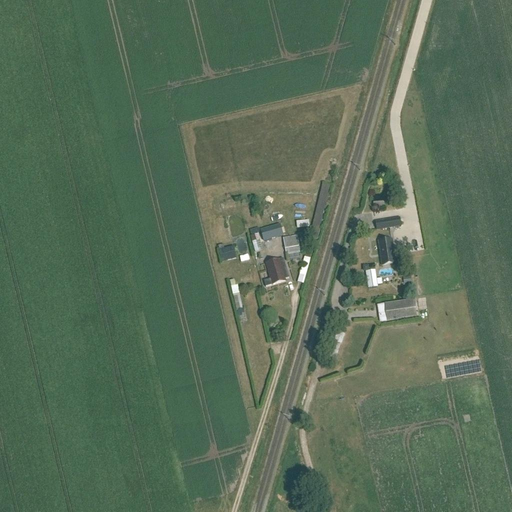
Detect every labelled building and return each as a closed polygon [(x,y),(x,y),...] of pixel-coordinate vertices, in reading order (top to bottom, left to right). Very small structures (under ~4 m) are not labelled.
[(320,230),(331,187),(322,185),(312,228),(320,230)] [(381,231),(401,228),(400,218),(380,221),(381,231)] [(261,234),(264,244),(282,239),(279,228),(261,234)] [(250,237),(252,243),(260,241),(259,235),(250,237)] [(301,253),(298,237),(284,240),(286,256),(301,253)] [(379,242),(382,266),(402,263),(404,261),(403,256),(401,255),(395,255),(392,240),(379,242)] [(222,263),(237,259),(234,247),(219,251),(222,263)] [(300,275),(306,277),(311,259),(305,258),(300,275)] [(285,280),(289,279),(283,259),(266,264),(271,280),(264,282),(266,288),(285,282),(285,280)] [(230,281),(233,298),(240,296),(238,286),(236,286),(234,280),(230,281)] [(376,280),(368,281),(369,289),(377,288),(376,280)] [(243,309),(240,296),(233,298),(237,311),(243,309)] [(385,305),(385,306),(379,307),(381,323),(387,322),(417,318),(415,301),(385,305)] [(338,324),(334,347),(344,349),(348,326),(338,324)] [(331,360),(338,362),(342,351),(335,348),(331,360)]
